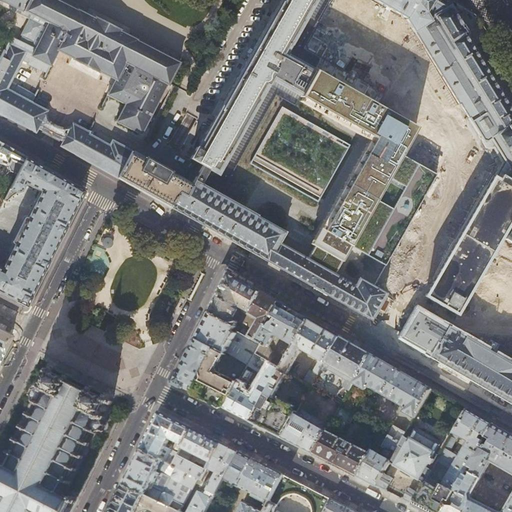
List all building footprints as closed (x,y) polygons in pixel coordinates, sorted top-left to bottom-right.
[(115,177),(130,150),(112,140),(109,145),(88,134),(89,132),(74,124),(73,124),(72,125),(69,127),(67,128),(63,129),(61,129),(55,126),(52,124),(49,122),(46,118),(46,117),(46,115),(46,112),(45,109),(30,102),(34,94),(17,86),(16,87),(9,83),(22,59),(23,60),(22,62),(26,64),(27,62),(27,63),(40,70),(45,72),(49,65),(50,66),(51,64),(54,66),(58,58),(55,56),(59,50),(72,57),(68,64),(96,78),(100,72),(115,79),(107,93),(106,95),(108,96),(109,96),(123,104),(114,121),(138,134),(166,85),(179,62),(180,59),(179,56),(178,55),(176,53),(169,50),(167,49),(164,49),(162,50),(161,51),(160,53),(137,42),(138,41),(120,32),(123,25),(96,11),(93,18),(77,10),(56,0),(0,0),(16,9),(14,13),(22,17),(28,20),(20,35),(22,36),(19,41),(11,37),(4,50),(0,48),(0,114),(9,118),(35,133),(35,132),(36,130),(38,129),(41,130),(41,132),(49,136),(58,141),(59,140),(61,141),(62,142),(62,144),(61,146),(115,177)] [(300,96),(314,70),(286,54),(316,0),(281,0),(241,72),(198,148),(197,148),(190,159),(202,166),(208,170),(218,175),(268,85),(272,80),(300,96)] [(375,0),(406,18),(406,20),(413,31),(414,31),(458,103),(459,103),(485,144),(488,144),(490,145),(492,146),(493,147),(495,149),(494,149),(496,152),(501,161),(502,161),(503,162),(496,174),(497,174),(495,177),(493,176),(424,296),(456,315),(464,301),(469,304),(478,289),(473,286),(511,218),(511,233),(510,237),(511,238),(511,364),(448,327),(448,328),(416,310),(401,337),(429,354),(475,380),(511,401),(511,110),(451,8),(451,6),(450,5),(447,7),(435,0),(434,0),(375,0)] [(314,70),(300,96),(320,108),(338,118),(363,133),(360,138),(371,145),(322,231),(310,252),(306,260),(334,275),(350,246),(402,153),(413,133),(416,135),(419,129),(315,70),(314,70)] [(330,135),(281,109),(257,154),(254,160),(303,186),(306,180),(330,135)] [(420,112),(417,119),(428,124),(431,117),(420,112)] [(17,176),(26,157),(13,150),(0,142),(0,163),(6,166),(9,164),(8,167),(9,172),(17,176)] [(141,191),(170,207),(178,192),(185,196),(191,184),(170,173),(171,172),(145,159),(146,158),(130,150),(115,177),(141,191)] [(402,153),(350,246),(386,267),(438,172),(402,153)] [(48,170),(26,157),(17,176),(5,200),(7,202),(9,198),(12,195),(16,193),(19,192),(22,191),(25,184),(41,192),(2,269),(0,268),(0,293),(26,306),(27,307),(27,306),(40,281),(55,251),(63,235),(73,216),(83,194),(85,191),(82,189),(55,174),(48,170)] [(202,166),(194,180),(200,184),(205,176),(208,170),(202,166)] [(200,184),(194,180),(191,184),(185,196),(178,192),(170,207),(174,210),(177,211),(288,273),(306,283),(368,318),(370,320),(385,294),(358,279),(354,287),(334,275),(306,260),(278,244),(283,233),(256,217),(256,216),(244,209),(200,184)] [(452,237),(470,200),(463,197),(445,234),(452,237)] [(511,264),(510,263),(499,283),(511,290),(502,307),(489,300),(478,319),(511,339),(511,264)] [(270,296),(245,282),(229,273),(228,272),(217,295),(209,311),(231,324),(240,307),(261,319),(249,339),(252,337),(257,340),(279,302),(270,296)] [(295,310),(279,302),(257,340),(261,343),(255,354),(281,369),(283,365),(273,360),(274,358),(270,347),(269,347),(276,335),(287,341),(286,343),(290,346),(287,351),(291,353),(310,319),(295,310)] [(380,311),(385,314),(388,308),(383,305),(380,311)] [(234,326),(231,324),(209,311),(202,325),(195,339),(214,348),(225,354),(226,352),(236,334),(235,333),(237,331),(235,329),(234,326)] [(325,328),(310,319),(291,353),(283,365),(281,369),(281,370),(287,373),(300,351),(301,348),(320,359),(313,372),(310,370),(303,382),(311,387),(312,387),(340,337),(325,328)] [(0,359),(3,353),(12,336),(11,336),(0,330),(0,359)] [(237,332),(236,334),(226,352),(225,354),(214,348),(192,392),(206,399),(224,408),(239,383),(233,380),(232,381),(217,373),(219,369),(217,368),(226,352),(248,365),(255,354),(261,343),(257,340),(252,337),(249,339),(244,336),(240,334),(237,332)] [(356,345),(340,337),(312,387),(316,390),(331,365),(351,377),(345,387),(340,392),(334,400),(342,405),(371,354),(356,345)] [(192,392),(214,348),(195,339),(191,348),(175,379),(174,382),(184,387),(192,392)] [(281,369),(255,354),(248,365),(248,366),(265,376),(263,379),(262,379),(255,393),(256,393),(253,397),(240,389),(243,384),(239,382),(239,383),(224,408),(236,414),(251,422),(281,370),(281,369)] [(388,364),(371,354),(342,405),(340,408),(351,414),(368,386),(404,406),(401,409),(416,418),(433,390),(400,371),(388,364)] [(105,426),(105,423),(103,423),(102,419),(103,419),(104,420),(105,417),(104,416),(102,415),(101,415),(102,412),(103,412),(106,412),(107,409),(107,406),(105,406),(106,404),(107,404),(110,405),(111,406),(113,402),(112,401),(109,400),(110,399),(109,398),(110,396),(110,395),(107,393),(96,387),(92,385),(72,375),(68,373),(57,368),(54,366),(53,367),(52,370),(51,369),(50,371),(48,370),(47,369),(45,372),(47,373),(48,374),(50,375),(48,377),(47,377),(44,377),(43,380),(44,383),(45,383),(44,386),(43,385),(40,384),(39,384),(37,387),(38,388),(34,390),(33,388),(32,390),(33,391),(31,395),(30,395),(30,397),(32,397),(33,401),(31,402),(32,403),(33,403),(37,405),(32,414),(27,412),(26,415),(30,417),(26,427),(21,425),(19,428),(24,430),(19,440),(15,437),(13,441),(18,443),(13,452),(8,450),(7,453),(10,455),(6,464),(2,462),(1,463),(0,462),(0,511),(66,511),(68,509),(69,510),(70,507),(69,506),(71,503),(74,504),(76,501),(73,500),(74,497),(71,495),(69,498),(63,495),(64,494),(60,492),(65,482),(69,484),(70,481),(66,479),(70,470),(75,472),(77,469),(72,466),(77,457),(81,459),(83,456),(79,453),(83,444),(88,446),(89,443),(85,441),(90,431),(94,433),(94,435),(96,434),(96,432),(100,431),(101,432),(103,431),(101,429),(103,426),(105,426)] [(287,373),(281,370),(251,422),(263,428),(282,438),(297,412),(273,399),(287,373)] [(355,416),(351,414),(340,408),(336,415),(351,424),(355,416)] [(442,511),(468,469),(493,424),(480,417),(467,409),(437,460),(437,461),(452,469),(443,485),(441,484),(438,487),(426,480),(425,482),(419,492),(412,504),(426,511),(428,511),(442,511)] [(176,420),(175,420),(159,411),(150,430),(149,431),(140,449),(172,466),(192,428),(176,420)] [(315,423),(297,412),(282,438),(298,446),(313,454),(327,431),(334,418),(322,411),(315,423)] [(511,434),(493,424),(468,469),(485,479),(495,461),(511,470),(511,434)] [(380,430),(389,435),(401,443),(407,433),(394,426),(394,427),(380,430)] [(207,470),(189,461),(194,453),(211,462),(221,443),(206,435),(192,428),(172,466),(198,479),(202,481),(207,470)] [(408,431),(407,433),(401,443),(390,463),(425,482),(426,480),(437,461),(437,460),(433,458),(437,452),(436,451),(440,444),(415,430),(413,434),(408,431)] [(370,453),(327,431),(313,454),(334,464),(340,467),(357,476),(370,453)] [(374,446),(370,453),(357,476),(366,481),(377,486),(384,473),(390,463),(401,443),(389,435),(382,446),(387,448),(382,456),(379,454),(381,450),(374,446)] [(206,511),(224,480),(239,452),(230,447),(221,443),(211,462),(208,468),(217,473),(212,482),(211,481),(208,488),(209,489),(208,490),(206,495),(200,492),(189,511),(183,511),(181,511),(180,511),(206,511)] [(198,479),(172,466),(140,449),(132,466),(123,484),(177,511),(180,511),(181,511),(198,479)] [(246,456),(239,452),(224,480),(239,487),(239,486),(254,460),(246,456)] [(269,504),(284,475),(269,468),(254,460),(239,486),(254,493),(252,496),(269,504)] [(502,511),(474,498),(485,479),(468,469),(442,511),(511,511),(511,501),(506,511),(502,511)] [(393,478),(384,473),(377,486),(386,490),(393,478)] [(294,480),(284,475),(265,511),(274,511),(279,504),(281,501),(283,499),(287,497),(290,495),(295,495),(299,495),(304,498),(307,500),(309,502),(311,506),(312,508),(312,511),(324,511),(331,499),(316,491),(294,480)] [(177,511),(123,484),(113,503),(112,505),(108,511),(177,511)] [(412,504),(419,492),(410,487),(403,499),(412,504)] [(356,511),(351,509),(331,499),(324,511),(356,511)] [(244,502),(238,511),(263,511),(254,507),(244,502)]
